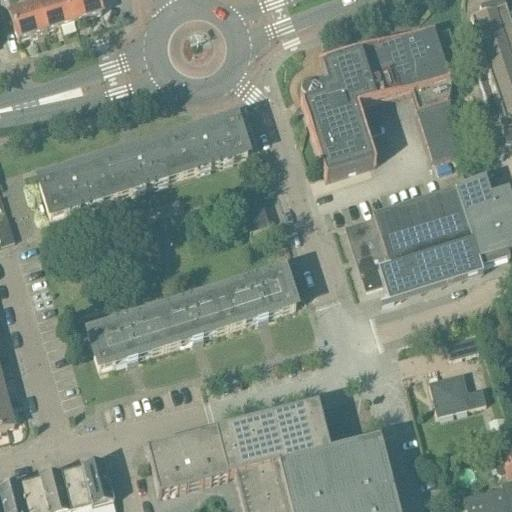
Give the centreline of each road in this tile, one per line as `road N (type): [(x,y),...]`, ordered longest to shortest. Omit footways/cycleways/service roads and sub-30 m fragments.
road 1 (residential): [(341,338),(266,107),(228,77)]
road 2 (residential): [(113,444),(352,378),(341,338)]
road 3 (residential): [(57,457),(9,260)]
road 4 (residential): [(511,280),(341,338)]
road 5 (tertiary): [(0,112),(160,67)]
road 6 (tertiary): [(239,47),(366,0)]
